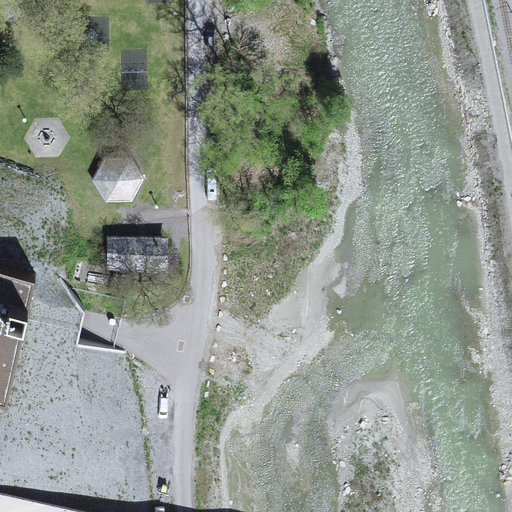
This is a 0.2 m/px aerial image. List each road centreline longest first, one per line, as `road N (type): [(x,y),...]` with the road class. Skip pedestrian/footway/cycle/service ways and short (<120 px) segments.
road 1 (unclassified): [(200,0),(189,511)]
road 2 (track): [(474,0),(511,187)]
